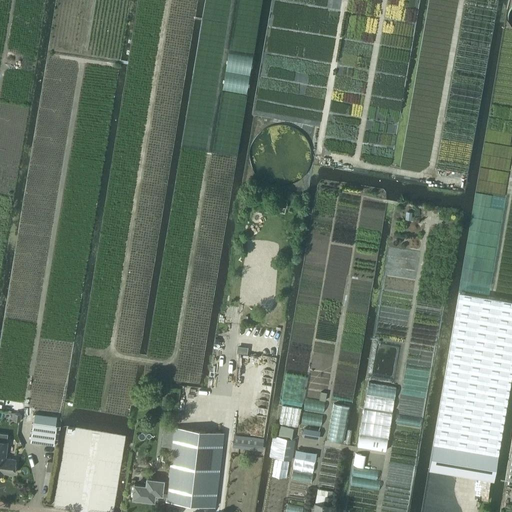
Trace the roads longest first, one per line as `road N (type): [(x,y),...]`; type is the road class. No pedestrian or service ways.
road 1 (track): [(23,417),(92,0)]
road 2 (track): [(384,0),(355,163),(429,176),(461,0)]
